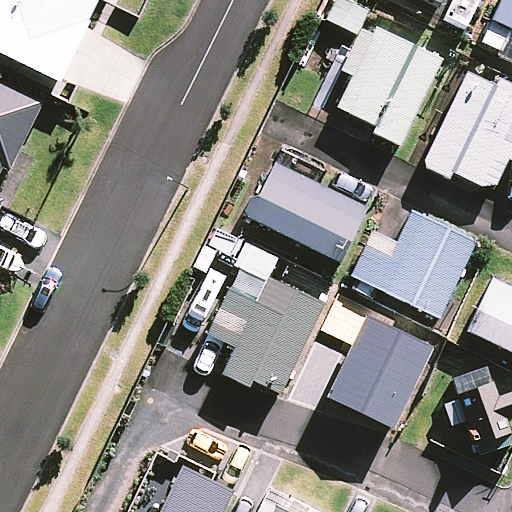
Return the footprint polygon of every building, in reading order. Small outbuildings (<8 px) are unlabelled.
[(97,0),(0,0),(0,54),(56,82),(97,0)] [(435,0),(445,5),(440,17),(467,29),(480,0),(435,0)] [(511,0),(501,0),(479,48),(511,63),(511,0)] [(352,76),(337,109),(375,126),(371,136),(399,149),(440,59),(363,24),(342,71),(352,76)] [(511,89),(470,69),(421,168),(446,181),(450,172),(490,192),(506,158),(511,161),(511,89)] [(0,177),(36,103),(0,84),(0,177)] [(363,210),(274,165),(247,218),(336,263),(363,210)] [(472,243),(409,214),(395,245),(371,235),(351,278),(437,318),(472,243)] [(235,345),(221,378),(248,390),(251,383),(280,395),(320,301),(268,279),(277,260),(246,247),(230,285),(225,283),(204,332),(235,345)] [(511,290),(491,281),(466,332),(511,354),(511,290)] [(354,306),(327,367),(320,383),(343,394),(350,378),(369,386),(396,325),(354,306)] [(452,389),(455,398),(441,403),(450,427),(464,421),(477,456),(511,443),(486,377),(452,389)] [(179,475),(161,511),(223,511),(230,498),(179,475)]
